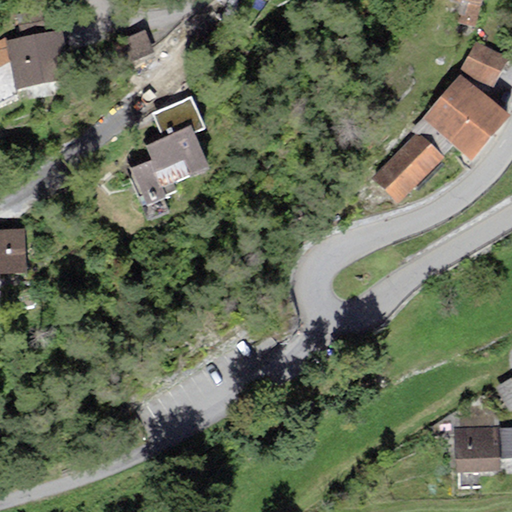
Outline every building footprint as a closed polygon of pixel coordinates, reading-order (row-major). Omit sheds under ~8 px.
[(457,0),(461,1),(458,24),(476,27),(482,0),(457,0)] [(17,15),(21,33),(44,28),(40,10),(17,15)] [(56,31),(5,41),(10,62),(15,89),(66,79),(56,31)] [(154,52),(143,31),(116,45),(126,65),(154,52)] [(0,66),(10,62),(5,41),(0,43),(0,66)] [(507,58),(477,43),(460,72),(494,87),(507,58)] [(508,116),(461,73),(422,116),(453,144),(470,159),(508,116)] [(192,95),(150,113),(161,138),(144,146),(150,159),(126,170),(142,206),(176,191),(173,184),(210,168),(195,134),(207,129),(192,95)] [(398,205),(443,157),(441,156),(453,144),(422,116),(408,131),(413,135),(371,179),(398,205)] [(24,230),(0,231),(0,273),(26,272),(24,230)] [(255,347),(261,356),(278,345),(271,335),(255,347)] [(489,391),(426,431),(429,437),(455,436),(457,472),(501,471),(500,459),(511,458),(511,428),(499,428),(498,400),(490,400),(489,391)]
